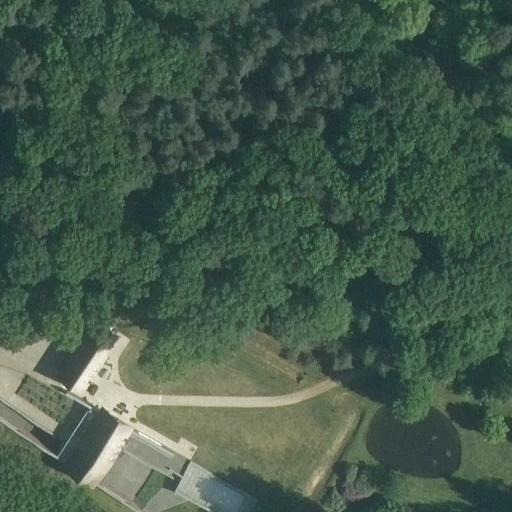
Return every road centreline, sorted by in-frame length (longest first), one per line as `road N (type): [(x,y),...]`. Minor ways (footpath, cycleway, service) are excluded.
road 1 (track): [(496,233),(428,68)]
road 2 (track): [(511,86),(428,68),(403,19)]
